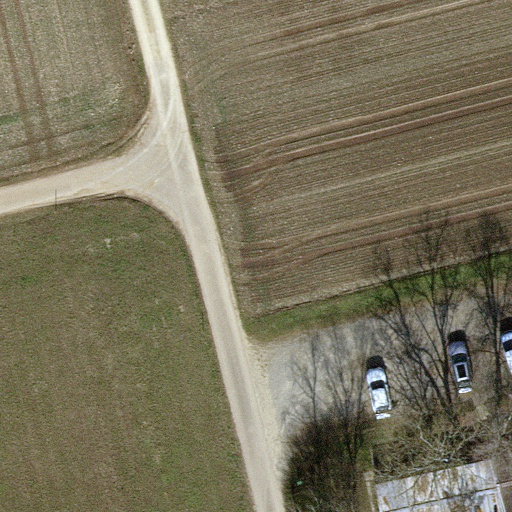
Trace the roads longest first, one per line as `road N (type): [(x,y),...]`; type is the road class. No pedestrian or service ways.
road 1 (track): [(144,0),(273,511)]
road 2 (track): [(0,205),(183,159)]
